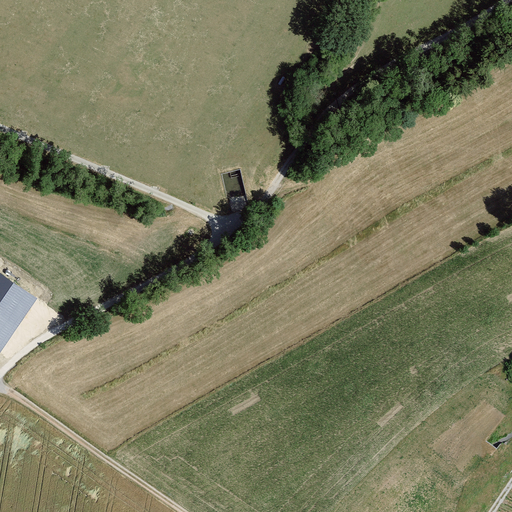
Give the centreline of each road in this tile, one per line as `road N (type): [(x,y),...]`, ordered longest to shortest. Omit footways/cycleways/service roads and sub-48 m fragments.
road 1 (track): [(0,375),(25,350),(240,232),(366,84),(511,1)]
road 2 (track): [(240,232),(0,130)]
road 3 (track): [(0,385),(185,511)]
